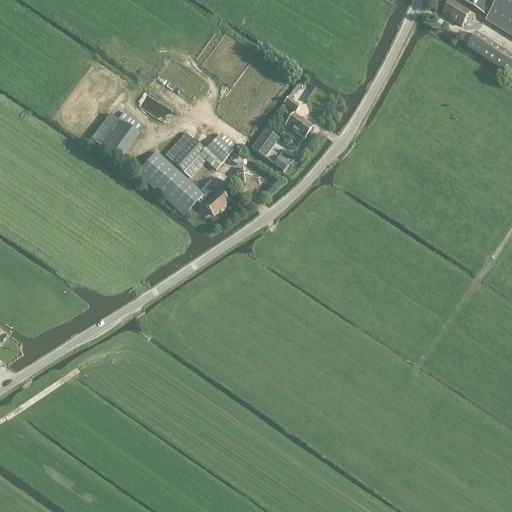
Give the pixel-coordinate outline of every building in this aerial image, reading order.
[(488,18),(499,0),(461,0),(461,1),(488,18)] [(511,0),(500,0),(486,23),(511,38),(511,0)] [(463,29),(472,15),(453,3),(444,17),(463,29)] [(511,77),(511,58),(477,36),(469,49),(511,77)] [(296,114),(300,109),(289,101),(285,106),(296,114)] [(120,166),(141,138),(138,136),(144,128),(128,115),(121,124),(111,116),(90,143),(120,166)] [(305,142),(314,130),(295,116),(286,129),(305,142)] [(264,160),(279,141),(266,131),(252,150),(264,160)] [(234,147),(224,139),(220,145),(216,141),(208,151),(207,149),(205,151),(187,135),(165,157),(191,180),(196,175),(205,164),(206,163),(217,173),(224,165),(232,154),(230,152),(234,147)] [(185,219),(195,206),(203,196),(155,154),(137,176),(182,217),(185,219)] [(283,174),(290,165),(280,158),(274,167),(283,174)] [(243,170),(236,178),(245,187),(253,179),(243,170)] [(218,197),(209,187),(202,193),(210,203),(205,208),(215,219),(230,205),(220,195),(218,197)]
